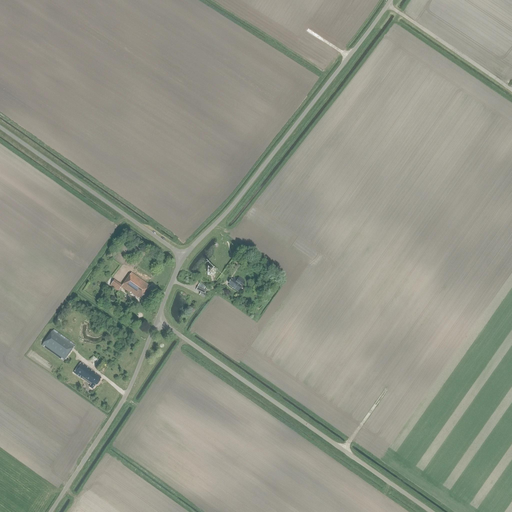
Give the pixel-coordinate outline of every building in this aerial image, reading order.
[(122,285),(121,287),(139,300),(140,299),(147,303),(151,297),(145,292),(150,286),(131,273),(122,285)] [(239,278),(237,281),(234,279),(233,281),(231,280),(229,283),(230,284),(229,285),(238,292),(245,282),(239,278)] [(114,280),(110,285),(118,291),(119,289),(121,287),(122,285),(114,280)] [(205,287),(202,285),(200,284),(196,290),(201,293),(200,295),(204,298),(206,295),(204,294),(206,290),(204,288),(205,287)] [(51,331),(42,344),(64,360),(74,347),(51,331)] [(100,380),(99,380),(101,378),(96,374),(81,363),(74,373),(91,385),(89,387),(92,389),(95,385),(96,386),(100,380)]
